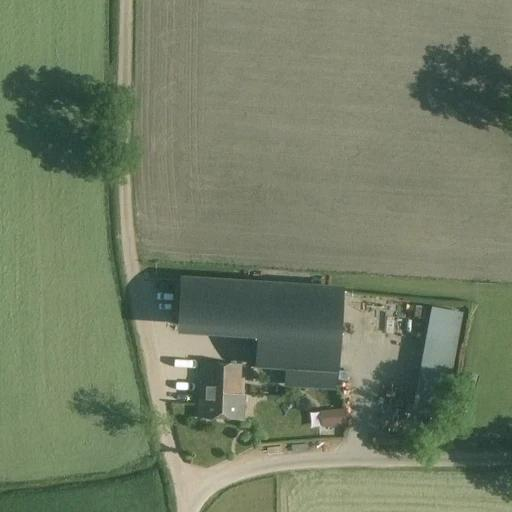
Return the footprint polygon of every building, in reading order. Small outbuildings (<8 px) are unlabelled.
[(341,291),(185,282),(182,322),(258,327),(258,330),(256,366),(286,368),(285,384),(335,387),(341,291)] [(388,316),(390,300),(374,298),(372,314),(388,316)] [(461,315),(462,304),(442,303),(442,314),(461,315)] [(404,311),(408,338),(420,336),(416,309),(404,311)] [(408,344),(409,376),(422,376),(421,344),(408,344)] [(178,349),(178,372),(199,373),(200,349),(178,349)] [(199,384),(197,419),(243,421),(244,397),(240,397),(241,367),(203,365),(202,384),(199,384)] [(391,401),(390,426),(401,427),(402,401),(391,401)] [(326,404),(326,420),(351,418),(350,403),(326,404)]
